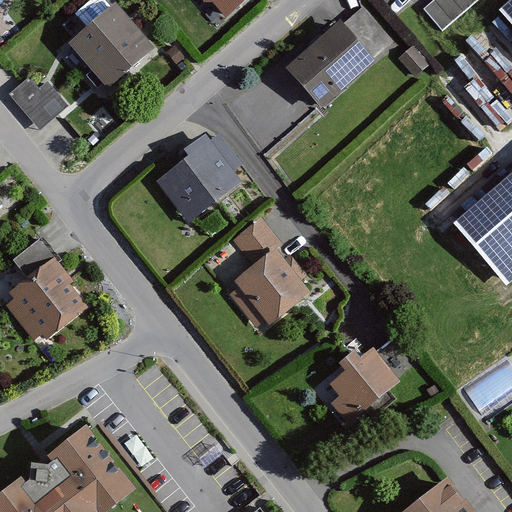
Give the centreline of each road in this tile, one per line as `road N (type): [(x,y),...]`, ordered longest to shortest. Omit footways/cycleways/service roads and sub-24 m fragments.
road 1 (unknown): [(207,79),(234,137),(358,291),(376,332)]
road 2 (residential): [(70,201),(297,0)]
road 3 (residential): [(312,511),(172,330)]
road 4 (residential): [(0,420),(172,330)]
road 5 (residential): [(172,330),(70,201)]
